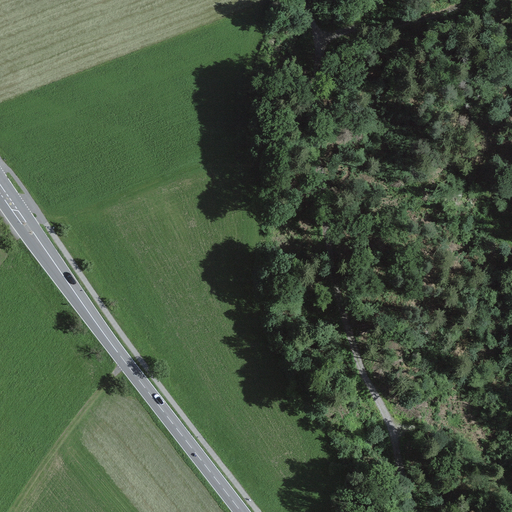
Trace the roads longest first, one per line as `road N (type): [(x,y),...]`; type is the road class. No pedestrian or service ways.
road 1 (secondary): [(0,187),(242,511)]
road 2 (track): [(311,29),(311,142),(325,192)]
